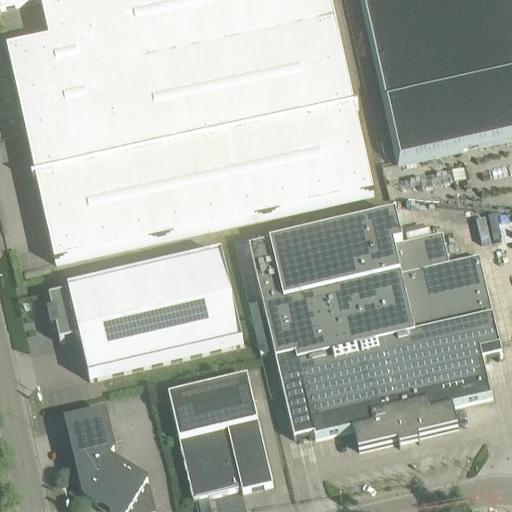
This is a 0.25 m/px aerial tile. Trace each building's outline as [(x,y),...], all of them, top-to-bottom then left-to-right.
[(0,0),(0,11),(40,2),(49,42),(8,52),(55,267),(373,197),(329,0),(0,0)] [(511,0),(363,0),(401,165),(511,140),(511,0)] [(458,430),(453,409),(491,400),(482,361),(502,357),(479,259),(448,267),(441,237),(401,247),(395,217),(249,251),(294,441),(313,437),(315,441),(353,432),(358,454),(398,444),(399,450),(420,445),(418,440),(458,430)] [(223,257),(88,289),(69,293),(69,295),(50,300),(60,344),(79,340),(89,383),(243,347),(223,257)] [(169,399),(179,444),(193,503),(242,492),(242,496),(273,488),(258,425),(247,381),(169,399)] [(154,511),(148,484),(111,461),(115,454),(106,414),(66,424),(83,493),(86,495),(84,499),(97,507),(102,506),(109,510),(109,511),(154,511)]
